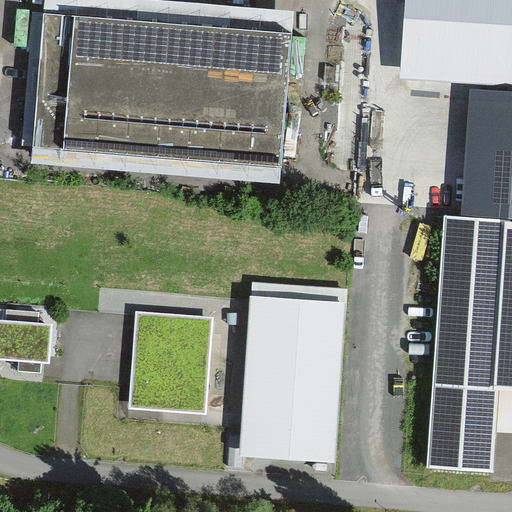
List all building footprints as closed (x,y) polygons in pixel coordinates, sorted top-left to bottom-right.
[(511,30),(511,0),(409,0),(405,76),(508,84),(511,30)] [(291,36),(39,17),(29,148),(281,167),(291,36)] [(511,225),(446,220),(429,472),(495,476),(511,225)] [(347,306),(252,299),(240,459),(335,466),(347,306)] [(215,323),(139,317),(132,413),(208,418),(215,323)] [(52,328),(0,324),(0,362),(49,366),(52,328)]
